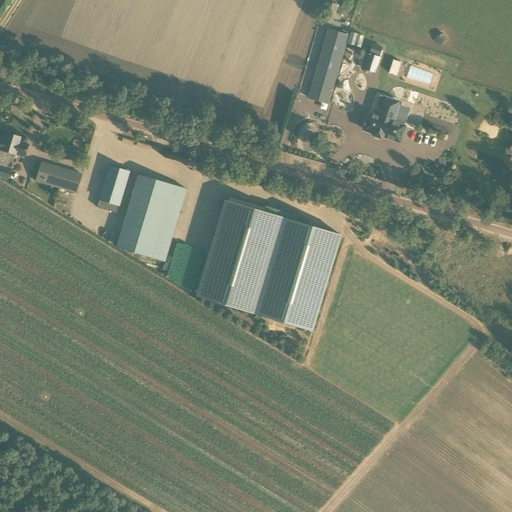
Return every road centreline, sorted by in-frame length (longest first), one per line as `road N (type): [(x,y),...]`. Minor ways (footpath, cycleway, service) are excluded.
road 1 (tertiary): [(511,236),(0,86)]
road 2 (track): [(0,416),(158,511)]
